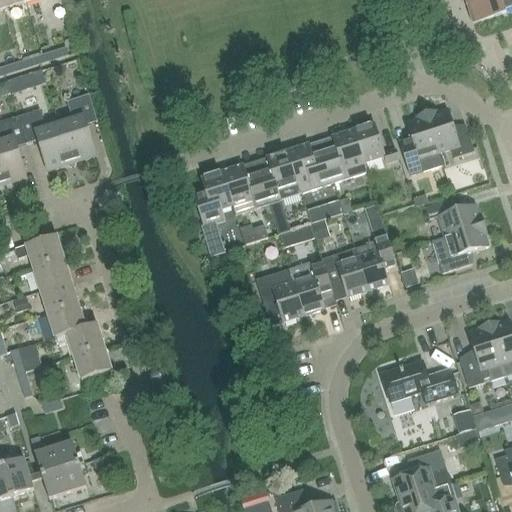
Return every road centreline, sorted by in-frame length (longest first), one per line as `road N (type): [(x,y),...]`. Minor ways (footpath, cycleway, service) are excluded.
road 1 (residential): [(168,171),(419,89),(453,92),(511,127)]
road 2 (residential): [(82,206),(137,378),(125,415),(148,502),(114,511)]
road 3 (residential): [(367,511),(339,413),(344,369),(392,326),(511,288)]
